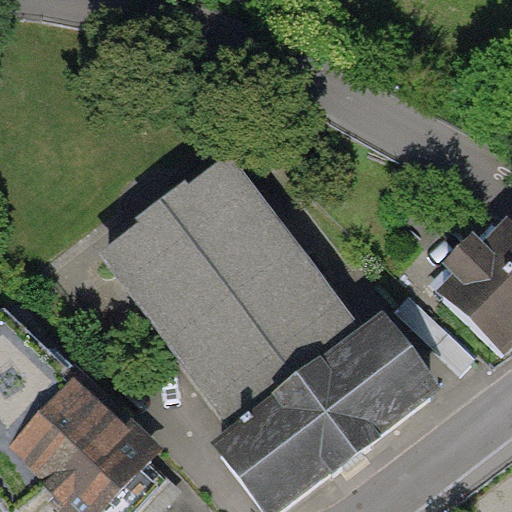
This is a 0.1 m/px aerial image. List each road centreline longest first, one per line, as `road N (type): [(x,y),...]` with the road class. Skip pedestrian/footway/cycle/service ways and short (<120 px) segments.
road 1 (residential): [(91,0),(214,41),(511,197)]
road 2 (residential): [(511,404),(373,511)]
